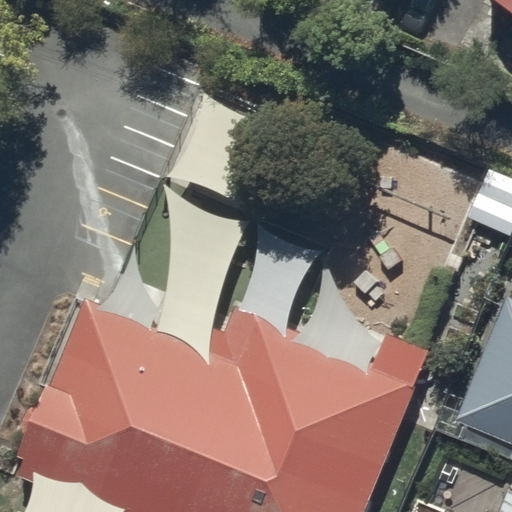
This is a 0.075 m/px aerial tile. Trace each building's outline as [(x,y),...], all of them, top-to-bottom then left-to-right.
[(511,0),(491,0),(511,12),(511,0)] [(469,213),(511,232),(511,173),(491,164),(469,213)] [(26,457),(18,477),(104,511),(365,511),(431,352),(390,335),(373,375),(299,345),(303,334),(238,307),(226,336),(166,311),(158,330),(73,296),(38,382),(50,387),(22,456),(26,457)] [(511,300),(507,299),(459,422),(511,444),(511,300)] [(511,511),(511,488),(501,511),(511,511)]
